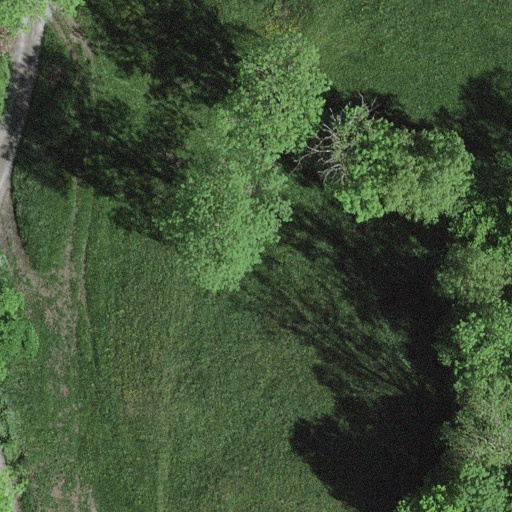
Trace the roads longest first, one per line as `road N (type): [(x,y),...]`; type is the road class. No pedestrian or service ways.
road 1 (track): [(0,341),(5,0)]
road 2 (track): [(32,511),(0,360)]
